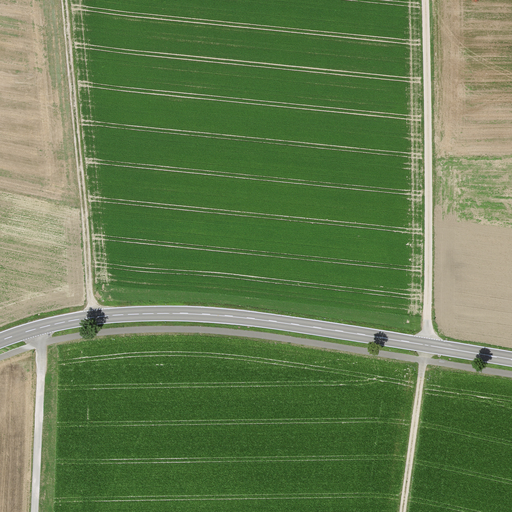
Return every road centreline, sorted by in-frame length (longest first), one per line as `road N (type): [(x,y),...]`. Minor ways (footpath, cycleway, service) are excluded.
road 1 (secondary): [(0,341),(90,317),(186,313),(511,360)]
road 2 (track): [(400,511),(426,318),(425,0)]
road 3 (track): [(90,317),(62,0)]
road 4 (track): [(37,328),(32,511)]
